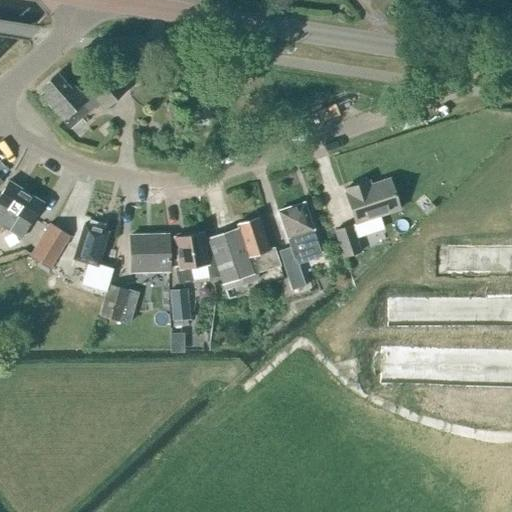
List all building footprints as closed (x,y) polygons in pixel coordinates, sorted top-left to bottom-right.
[(154,62),(153,81),(175,82),(175,62),(154,62)] [(103,110),(124,92),(106,71),(79,94),(74,87),(69,91),(56,75),(41,88),(46,94),(42,98),(68,129),(97,104),(103,110)] [(84,84),(91,78),(85,71),(78,77),(84,84)] [(399,210),(388,179),(369,186),(368,182),(344,190),(345,194),(355,225),(399,210)] [(43,204),(26,193),(8,182),(0,194),(0,225),(21,239),(43,204)] [(303,203),(277,212),(289,248),(278,252),(291,291),(305,287),(296,260),(319,252),(315,239),(315,240),(311,230),(312,230),(303,203)] [(268,250),(258,218),(236,225),(237,229),(207,239),(222,285),(223,285),(224,290),(255,281),(253,275),(279,266),(273,248),(268,250)] [(49,270),(70,236),(49,223),(29,258),(49,270)] [(105,291),(107,284),(111,270),(97,265),(107,232),(83,225),(73,259),(88,264),(81,284),(105,291)] [(333,231),(342,258),(359,252),(350,226),(339,230),(333,231)] [(200,233),(175,237),(180,269),(174,269),(177,285),(192,283),(190,268),(206,266),(200,233)] [(130,272),(168,271),(167,235),(129,236),(130,272)] [(107,284),(105,291),(97,316),(119,323),(128,291),(107,284)] [(187,289),(169,291),(171,321),(190,319),(187,289)]
